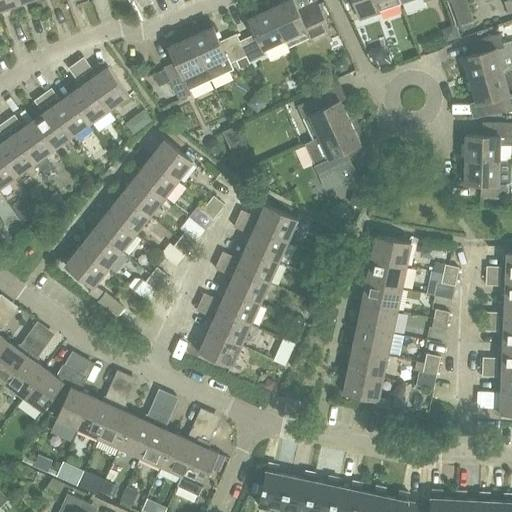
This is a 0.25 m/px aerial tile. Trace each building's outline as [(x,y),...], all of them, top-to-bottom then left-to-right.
[(0,0),(0,10),(20,3),(19,0),(0,0)] [(293,0),(287,0),(271,8),(285,39),(289,47),(310,37),(312,42),(332,33),(317,2),(299,10),(293,0)] [(352,0),(358,17),(378,10),(401,2),(399,0),(352,0)] [(256,33),(240,41),(249,63),(267,55),(264,49),(285,39),(271,8),(249,18),(256,33)] [(249,63),(240,41),(237,34),(220,41),(213,26),(191,36),(211,79),(233,69),(230,63),(236,60),(240,67),(249,63)] [(470,80),(511,68),(511,42),(511,40),(502,43),(500,34),(477,41),(480,53),(464,57),(470,80)] [(190,89),(211,79),(191,36),(169,46),(177,61),(165,67),(179,99),(192,93),(190,89)] [(386,55),(383,45),(370,49),(374,63),(378,62),(380,66),(392,62),(389,55),(386,55)] [(84,57),(77,62),(85,74),(92,68),(84,57)] [(77,79),(85,74),(77,62),(69,68),(77,79)] [(89,80),(110,109),(129,95),(109,66),(89,80)] [(511,68),(470,80),(477,104),(493,99),(496,111),(511,106),(511,68)] [(110,109),(89,80),(71,93),(91,122),(110,109)] [(43,94),(49,102),(57,96),(52,88),(43,94)] [(91,122),(71,93),(52,107),(73,135),(91,122)] [(49,102),(43,94),(35,100),(40,108),(49,102)] [(320,136),(351,122),(341,100),(325,107),(320,96),(298,106),(304,117),(310,115),(320,136)] [(54,148),(73,135),(52,107),(34,120),(54,148)] [(6,120),(12,128),(20,122),(15,114),(6,120)] [(12,128),(6,120),(0,124),(0,129),(3,134),(12,128)] [(54,148),(34,120),(15,133),(35,162),(54,148)] [(351,122),(320,136),(329,158),(324,160),(329,172),(351,162),(345,151),(361,144),(351,122)] [(466,135),(466,159),(511,160),(511,144),(511,123),(484,123),(483,135),(466,135)] [(236,125),(223,132),(234,155),(247,148),(236,125)] [(0,143),(0,151),(17,175),(35,162),(15,133),(0,143)] [(166,139),(151,157),(178,179),(193,161),(166,139)] [(0,186),(17,175),(0,151),(0,186)] [(164,197),(178,179),(151,157),(137,175),(164,197)] [(511,184),(511,160),(466,159),(465,183),(482,183),(482,196),(506,196),(506,183),(511,184)] [(150,215),(164,197),(137,175),(123,193),(150,215)] [(136,233),(150,215),(123,193),(109,211),(136,233)] [(208,203),(219,212),(225,204),(214,195),(208,203)] [(219,212),(208,203),(202,210),(214,219),(219,212)] [(266,204),(256,226),(288,240),(298,219),(266,204)] [(242,209),(238,218),(251,223),(254,215),(242,209)] [(122,251),(136,233),(109,211),(94,229),(122,251)] [(247,232),(251,223),(238,218),(234,226),(247,232)] [(247,247),(279,261),(288,240),(256,226),(247,247)] [(108,269),(122,251),(94,229),(80,247),(108,269)] [(191,247),(197,240),(186,231),(180,238),(191,247)] [(372,258),(407,265),(412,242),(377,235),(372,258)] [(191,247),(180,238),(174,246),(185,255),(191,247)] [(95,284),(108,269),(80,247),(66,265),(93,287),(89,292),(99,299),(104,292),(95,284)] [(270,282),(279,261),(247,247),(238,267),(270,282)] [(223,251),(219,259),(232,265),(236,257),(223,251)] [(368,280),(402,288),(407,265),(372,258),(368,280)] [(228,274),(232,265),(219,259),(215,268),(228,274)] [(446,264),(444,273),(458,276),(460,267),(446,264)] [(487,275),(501,276),(501,266),(487,266),(487,275)] [(163,283),(169,276),(157,267),(152,274),(163,283)] [(270,282),(238,267),(228,288),(260,303),(270,282)] [(458,276),(444,273),(442,282),(456,285),(458,276)] [(163,283),(152,274),(146,281),(157,290),(163,283)] [(500,285),(501,276),(487,275),(486,284),(500,285)] [(402,288),(368,280),(363,303),(397,310),(402,288)] [(251,323),(260,303),(228,288),(219,309),(251,323)] [(204,292),(201,301),(213,307),(217,298),(204,292)] [(210,315),(213,307),(201,301),(197,309),(210,315)] [(363,303),(358,325),(393,332),(397,310),(363,303)] [(242,344),(251,323),(219,309),(210,330),(242,344)] [(448,321),(450,312),(436,309),(434,318),(448,321)] [(485,311),(485,321),(499,321),(499,312),(485,311)] [(448,321),(434,318),(432,327),(446,330),(448,321)] [(498,331),(499,321),(485,321),(484,330),(498,331)] [(388,355),(393,332),(358,325),(354,347),(388,355)] [(232,366),(242,344),(210,330),(202,347),(191,342),(188,351),(199,356),(200,352),(232,366)] [(0,351),(8,341),(0,334),(0,351)] [(30,350),(35,342),(27,336),(21,344),(30,350)] [(0,379),(1,379),(6,383),(27,354),(8,341),(0,351),(0,379)] [(35,342),(30,350),(38,357),(44,349),(35,342)] [(511,366),(511,344),(504,344),(503,367),(511,366)] [(354,347),(349,370),(383,377),(388,355),(354,347)] [(71,379),(83,358),(73,353),(61,373),(71,379)] [(439,365),(441,356),(427,353),(425,362),(439,365)] [(24,396),(45,368),(27,354),(6,383),(24,396)] [(483,357),(483,366),(497,367),(497,357),(483,357)] [(83,358),(71,379),(80,384),(92,364),(83,358)] [(439,365),(425,362),(423,372),(437,375),(439,365)] [(496,376),(497,367),(483,366),(482,376),(496,376)] [(511,389),(511,366),(503,367),(502,389),(511,389)] [(64,382),(45,368),(24,396),(44,410),(64,382)] [(383,377),(349,370),(344,393),(378,400),(377,405),(388,408),(390,399),(379,397),(383,377)] [(78,428),(93,396),(71,386),(57,418),(78,428)] [(116,400),(120,391),(110,387),(106,396),(116,400)] [(511,413),(511,389),(502,389),(501,408),(490,408),(489,417),(501,417),(501,413),(511,413)] [(120,391),(116,400),(125,405),(129,396),(120,391)] [(78,428),(99,437),(114,405),(93,396),(78,428)] [(99,437),(120,446),(134,414),(114,405),(99,437)] [(171,414),(162,410),(157,419),(155,424),(141,456),(162,465),(176,433),(165,428),(171,414)] [(155,424),(134,414),(120,446),(141,456),(155,424)] [(199,438),(203,429),(193,424),(189,433),(199,438)] [(203,429),(199,438),(209,442),(213,433),(203,429)] [(176,433),(162,465),(182,474),(197,442),(176,433)] [(219,452),(197,442),(182,474),(183,474),(178,485),(199,494),(203,484),(204,484),(212,467),(219,452)] [(219,452),(212,467),(221,471),(227,456),(219,452)] [(272,511),(282,511),(291,475),(277,472),(278,467),(273,466),(274,464),(269,463),(267,470),(259,505),(273,508),(272,511)] [(307,511),(314,480),(316,473),(311,472),(310,474),(305,473),(304,478),(291,475),(282,511),(307,511)] [(331,511),(338,485),(339,478),(334,477),(334,479),(329,478),(328,483),(314,480),(307,511),(331,511)] [(356,511),(361,490),(363,483),(358,482),(357,484),(352,483),(351,488),(338,485),(331,511),(356,511)] [(380,511),(385,495),(386,488),(381,487),(381,489),(376,488),(375,493),(361,490),(356,511),(380,511)] [(431,506),(420,504),(418,511),(455,511),(456,498),(442,498),(443,492),(437,492),(438,490),(432,489),(432,497),(431,506)] [(455,511),(479,511),(480,500),(466,499),(467,493),(461,493),(462,491),(456,491),(456,498),(455,511)] [(418,511),(420,504),(408,501),(409,500),(408,500),(410,493),(405,492),(404,494),(399,493),(398,498),(385,495),(380,511),(418,511)] [(479,511),(503,511),(504,501),(490,500),(491,495),(485,494),(485,492),(480,492),(480,500),(479,511)] [(58,511),(85,511),(89,503),(67,493),(58,511)] [(503,511),(511,511),(511,495),(509,496),(509,494),(504,493),(504,501),(503,511)]
